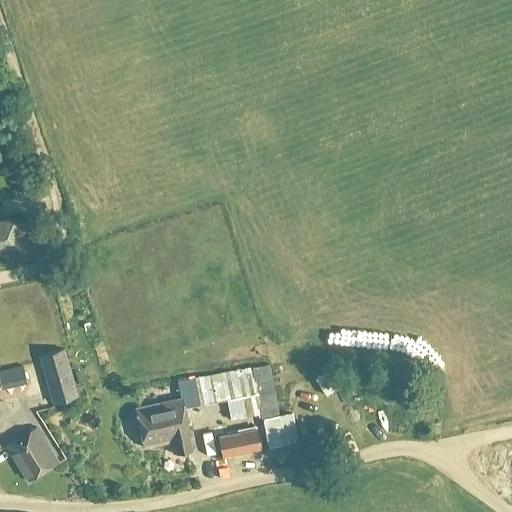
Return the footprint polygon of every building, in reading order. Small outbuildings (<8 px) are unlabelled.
[(40,256),(34,223),(16,226),(15,221),(0,223),(0,267),(20,264),(19,259),(40,256)] [(291,414),(280,416),(269,363),(268,364),(265,348),(231,355),(234,370),(222,373),(178,381),(181,398),(184,409),(226,400),(230,423),(251,419),(252,422),(258,421),(259,430),(226,436),(224,426),(212,429),(215,439),(219,439),(223,457),(296,443),(291,414)] [(64,349),(39,356),(53,404),(78,397),(64,349)] [(8,370),(0,372),(0,381),(2,390),(13,388),(8,370)] [(186,418),(184,409),(181,398),(136,407),(140,427),(186,418)] [(191,451),(188,438),(190,437),(186,418),(140,427),(144,447),(174,441),(177,454),(191,451)] [(66,459),(57,444),(50,449),(37,429),(8,447),(29,482),(66,459)]
